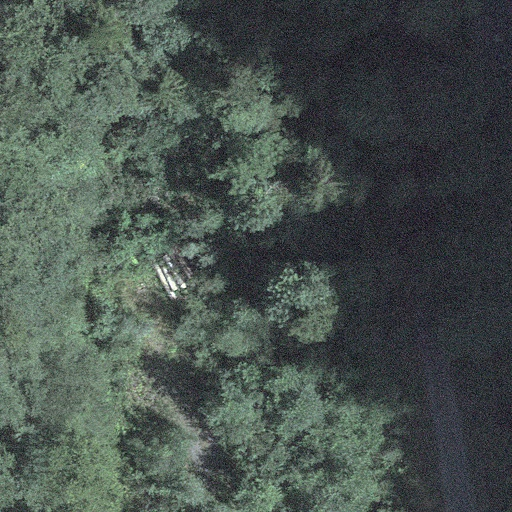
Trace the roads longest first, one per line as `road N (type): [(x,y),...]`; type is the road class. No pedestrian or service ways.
road 1 (track): [(465,511),(423,159),(392,0)]
road 2 (track): [(122,242),(234,511)]
